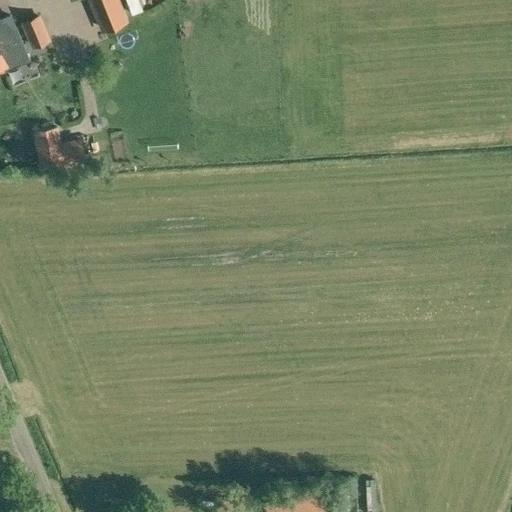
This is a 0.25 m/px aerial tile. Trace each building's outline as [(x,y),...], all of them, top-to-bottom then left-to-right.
[(115,0),(92,0),(103,27),(124,19),(115,0)] [(0,64),(3,64),(5,67),(20,61),(28,58),(9,13),(0,17),(0,64)] [(23,20),(28,33),(43,26),(38,14),(23,20)] [(56,125),(34,129),(41,165),(84,156),(80,137),(59,141),(56,125)] [(294,511),(314,511),(315,511),(315,495),(278,496),(278,497),(279,511),(291,511),(294,511)]
